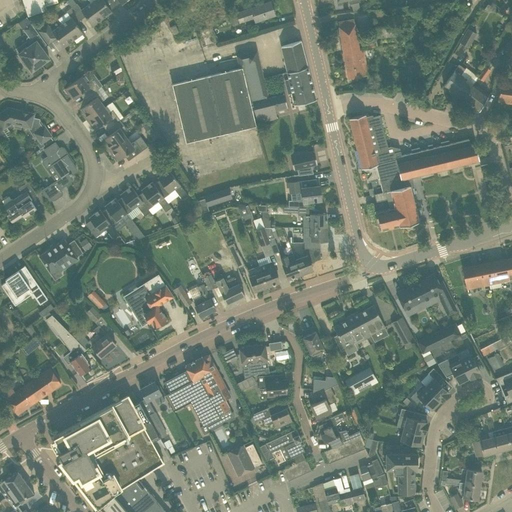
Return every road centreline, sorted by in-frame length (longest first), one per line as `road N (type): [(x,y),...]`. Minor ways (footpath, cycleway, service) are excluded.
road 1 (residential): [(18,434),(266,308)]
road 2 (residential): [(511,207),(479,130),(347,98),(326,101)]
road 3 (residential): [(320,463),(299,407),(300,355),(266,308)]
road 4 (tertiary): [(370,263),(326,101)]
road 5 (unclassified): [(159,0),(33,93)]
road 6 (tertiary): [(370,263),(392,266),(511,228)]
road 7 (residential): [(240,511),(364,457)]
road 8 (residential): [(0,257),(78,208),(94,185)]
